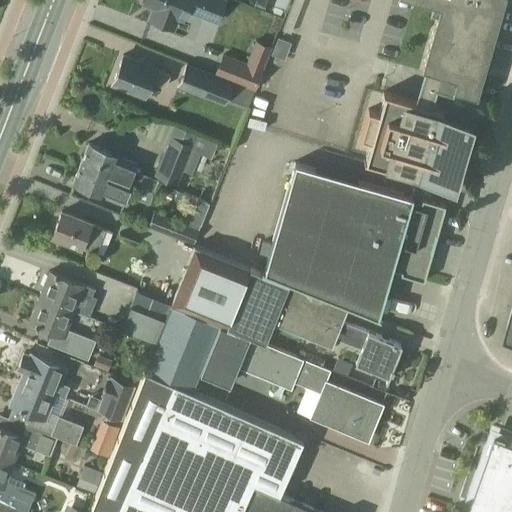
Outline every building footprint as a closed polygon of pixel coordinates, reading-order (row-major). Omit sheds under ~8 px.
[(184,18),(188,8),(218,19),(225,0),(145,0),(144,2),(154,6),(150,17),(175,27),(179,16),(184,18)] [(501,0),(298,0),(294,13),(481,68),(501,0)] [(254,89),(263,69),(245,62),(223,52),(215,73),(254,89)] [(166,85),(171,73),(124,53),(112,81),(144,94),(150,78),(166,85)] [(223,102),(231,82),(187,63),(178,84),(223,102)] [(469,119),(441,112),(443,106),(383,91),(383,93),(384,93),(379,112),(368,109),(361,138),(369,139),(365,157),(363,157),(363,158),(423,175),(423,174),(424,170),(452,178),(453,176),(452,176),(456,162),(458,163),(460,164),(468,135),(466,135),(464,134),(468,121),(469,121),(469,119)] [(210,156),(216,141),(174,124),(154,175),(176,184),(183,166),(195,170),(202,152),(210,156)] [(123,179),(131,159),(88,142),(78,168),(92,173),(95,168),(130,183),(131,182),(123,179)] [(284,156),(253,265),(380,316),(381,314),(379,314),(392,267),(402,270),(402,272),(424,278),(445,203),(422,197),(422,199),(412,196),(413,194),(357,178),(357,177),(316,165),(316,166),(284,156)] [(123,201),(130,183),(95,168),(92,173),(78,168),(73,181),(104,194),(123,201)] [(96,251),(105,228),(90,222),(91,221),(62,210),(52,235),(96,251)] [(154,210),(148,224),(192,243),(200,224),(200,223),(188,219),(187,218),(185,223),(154,210)] [(171,303),(225,325),(249,266),(195,244),(171,303)] [(261,271),(249,266),(225,325),(266,341),(273,322),(332,346),(337,334),(363,344),(361,348),(356,362),(372,368),(373,368),(370,374),(386,381),(389,375),(400,345),(368,332),(341,321),(348,306),(261,271)] [(49,271),(39,295),(75,309),(81,293),(90,296),(93,289),(49,271)] [(67,328),(75,309),(39,295),(28,323),(51,332),(46,343),(87,359),(95,340),(67,328)] [(164,315),(132,302),(122,326),(155,338),(164,315)] [(200,372),(219,324),(170,303),(144,369),(175,383),(193,391),(200,372)] [(326,380),(331,369),(302,358),(265,343),(266,341),(225,325),(220,323),(219,324),(200,372),(229,384),(236,365),(290,387),(293,381),(321,392),(311,418),(367,441),(382,403),(326,380)] [(23,355),(17,370),(23,372),(20,379),(55,394),(63,375),(65,369),(52,364),(30,355),(29,358),(23,355)] [(317,511),(279,495),(304,440),(175,383),(144,369),(125,420),(110,456),(92,504),(110,511),(317,511)] [(105,377),(99,392),(102,394),(100,399),(108,402),(104,412),(118,418),(131,386),(109,377),(108,379),(105,377)] [(32,415),(28,424),(57,436),(76,444),(84,425),(49,411),(55,394),(20,379),(9,405),(32,415)] [(0,427),(0,454),(14,460),(21,443),(49,455),(57,436),(28,424),(16,419),(11,432),(0,427)] [(107,454),(112,441),(95,434),(90,448),(107,454)] [(511,511),(511,440),(496,435),(470,509),(454,504),(451,511),(511,511)] [(6,479),(14,460),(0,454),(0,502),(22,511),(26,511),(35,491),(6,479)]
